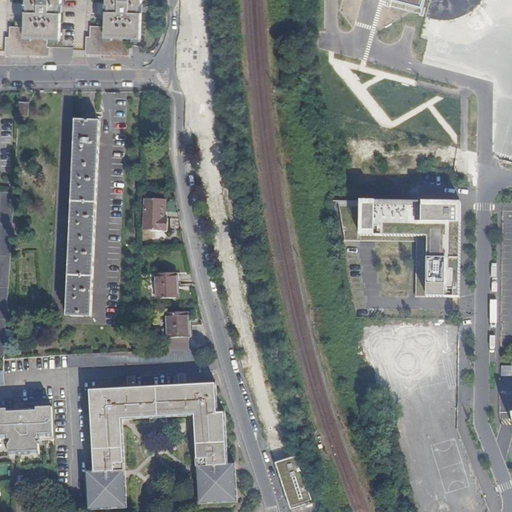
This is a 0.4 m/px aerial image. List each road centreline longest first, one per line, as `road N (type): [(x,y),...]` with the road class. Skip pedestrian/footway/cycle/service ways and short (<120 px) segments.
road 1 (residential): [(273,511),(199,268),(171,72)]
road 2 (residential): [(511,178),(485,198),(481,423),(511,505)]
road 3 (residential): [(171,72),(0,75)]
